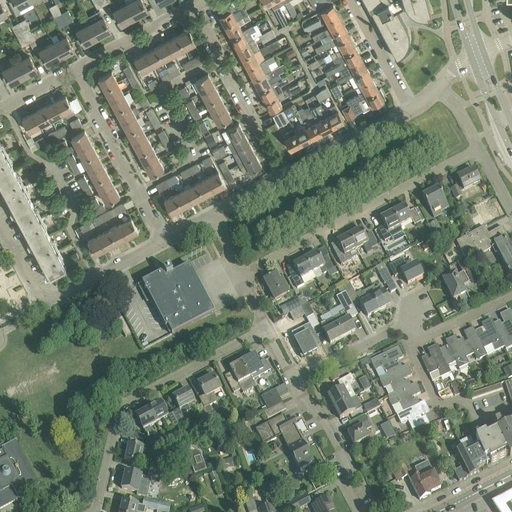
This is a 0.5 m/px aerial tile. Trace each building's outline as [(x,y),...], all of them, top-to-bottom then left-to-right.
[(104,6),(101,0),(92,0),(98,10),(104,6)] [(135,18),(148,11),(141,0),(125,0),(127,3),(135,18)] [(219,16),(225,27),(248,14),(245,8),(247,6),(244,1),(243,1),(241,0),(231,0),(227,2),(230,8),(230,10),(219,16)] [(271,3),(283,26),(288,23),(279,5),(275,0),(261,0),(265,6),(271,3)] [(309,0),(314,9),(320,6),(316,0),(309,0)] [(427,0),(365,0),(396,57),(401,55),(404,52),(407,47),(409,44),(409,40),(409,35),(407,29),(395,6),(405,2),(409,8),(412,10),(421,13),(427,13),(431,12),(427,0)] [(135,18),(127,3),(114,10),(121,25),(135,18)] [(321,10),(327,21),(339,15),(333,4),(321,10)] [(62,15),(57,5),(49,9),(54,18),(62,15)] [(288,9),(292,17),(297,14),(293,7),(288,9)] [(62,15),(67,25),(74,21),(68,11),(62,15)] [(225,27),(231,37),(243,30),(239,25),(251,19),(248,14),(225,27)] [(62,15),(54,18),(60,29),(67,25),(62,15)] [(344,26),(339,15),(327,21),(330,28),(312,36),(315,41),(327,35),(344,26)] [(103,16),(90,23),(98,37),(111,30),(103,16)] [(303,27),(306,32),(322,24),(319,19),(303,27)] [(30,29),(25,20),(18,24),(23,33),(30,29)] [(231,37),(236,48),(254,38),(264,33),(257,22),(231,37)] [(98,37),(90,23),(77,30),(84,44),(98,37)] [(18,24),(12,27),(17,37),(23,33),(18,24)] [(350,36),(344,26),(327,35),(330,40),(320,45),(323,50),(338,42),(350,36)] [(260,37),(263,42),(276,35),(272,28),(255,38),(256,39),(260,37)] [(29,44),(36,41),(30,29),(23,33),(29,44)] [(189,30),(178,35),(185,48),(196,43),(189,30)] [(23,33),(17,37),(23,48),(29,44),(23,33)] [(178,35),(167,41),(174,54),(185,48),(178,35)] [(66,36),(53,43),(61,57),(74,50),(66,36)] [(338,56),(356,47),(350,36),(338,42),(341,48),(330,54),(333,59),(338,56)] [(236,48),(242,58),(254,52),(253,52),(259,49),(254,38),(236,48)] [(259,48),(263,55),(280,46),(277,39),(259,48)] [(167,41),(156,47),(163,60),(174,54),(167,41)] [(61,57),(53,43),(40,50),(48,64),(61,57)] [(156,47),(145,53),(152,66),(163,60),(156,47)] [(361,57),(356,47),(338,56),(341,61),(325,70),(328,75),(350,64),(361,57)] [(296,54),(293,48),(288,50),(291,56),(296,54)] [(254,52),(242,58),(248,69),(273,55),(259,62),(254,52)] [(152,66),(145,53),(134,59),(141,72),(152,66)] [(29,55),(16,62),(24,77),(37,70),(29,55)] [(194,66),(202,61),(199,55),(191,59),(194,66)] [(248,69),(253,79),(271,69),(268,63),(275,60),(273,55),(248,69)] [(367,68),(361,57),(350,64),(352,69),(336,78),(338,83),(345,80),(367,68)] [(183,64),(186,70),(194,66),(191,59),(183,64)] [(24,77),(16,62),(3,69),(11,84),(24,77)] [(181,73),(175,63),(167,67),(169,71),(172,77),(181,73)] [(253,79),(259,90),(270,84),(281,78),(279,73),(286,69),(283,63),(271,69),(253,79)] [(134,72),(129,64),(123,67),(128,76),(134,72)] [(354,88),(361,85),(373,78),(367,68),(349,78),(354,88)] [(98,78),(104,89),(117,82),(111,71),(98,78)] [(161,75),(164,82),(172,77),(169,71),(161,75)] [(128,76),(132,84),(138,81),(134,72),(128,76)] [(195,81),(201,92),(214,85),(208,74),(195,81)] [(259,90),(264,100),(285,89),(283,83),(288,81),(285,76),(270,84),(259,90)] [(147,82),(150,88),(159,83),(156,77),(147,82)] [(349,105),(378,89),(373,78),(361,85),(363,90),(358,93),(346,100),(349,105)] [(104,89),(110,99),(123,93),(117,82),(104,89)] [(264,100),(270,111),(282,105),(279,100),(302,88),(299,82),(264,100)] [(337,84),(330,88),(336,98),(343,94),(337,84)] [(201,92),(207,103),(220,95),(214,85),(201,92)] [(136,89),(140,97),(146,94),(142,86),(136,89)] [(179,89),(184,97),(190,94),(185,86),(179,89)] [(316,94),(319,100),(330,95),(326,87),(321,90),(316,94)] [(384,100),(378,89),(342,108),(348,119),(356,115),(355,114),(363,110),(363,111),(384,100)] [(110,99),(116,110),(129,103),(123,93),(110,99)] [(146,94),(140,97),(144,105),(150,102),(146,94)] [(66,95),(55,101),(62,114),(73,108),(66,95)] [(207,103),(212,113),(226,106),(220,95),(207,103)] [(192,99),(186,102),(191,111),(197,108),(192,99)] [(55,101),(44,107),(51,120),(62,114),(55,101)] [(116,110),(122,121),(138,112),(136,107),(132,109),(129,103),(116,110)] [(310,109),(323,133),(333,127),(324,109),(321,103),(310,109)] [(298,116),(300,115),(297,110),(294,104),(284,109),(288,118),(294,114),(298,116)] [(324,109),(333,127),(344,121),(340,112),(335,104),(324,109)] [(226,106),(212,113),(218,124),(231,117),(226,106)] [(323,133),(310,109),(309,106),(305,109),(302,107),(297,110),(300,115),(303,121),(312,138),(323,133)] [(44,107),(33,113),(40,126),(51,120),(44,107)] [(144,119),(146,122),(157,117),(152,108),(146,112),(149,117),(144,119)] [(191,111),(195,119),(201,116),(197,108),(191,111)] [(273,115),(278,126),(290,120),(288,118),(284,109),(273,115)] [(137,120),(141,117),(138,112),(122,121),(127,132),(140,125),(137,120)] [(40,126),(33,113),(22,119),(29,132),(40,126)] [(70,121),(73,128),(82,124),(79,117),(70,121)] [(152,123),(155,128),(161,125),(157,117),(146,122),(143,124),(145,127),(152,123)] [(212,133),(214,132),(211,126),(207,127),(204,121),(198,124),(204,137),(205,136),(212,133)] [(295,125),(293,127),(302,144),(312,138),(303,121),(301,122),(300,124),(298,123),(297,124),(296,125),(295,125)] [(222,132),(228,142),(244,133),(239,122),(227,129),(222,132)] [(65,125),(57,129),(60,135),(68,131),(65,125)] [(127,132),(133,143),(146,136),(140,125),(127,132)] [(282,134),(291,150),(302,144),(293,128),(282,134)] [(60,135),(57,129),(48,133),(51,139),(60,135)] [(72,137),(78,148),(90,141),(85,130),(72,137)] [(164,130),(157,133),(162,141),(168,138),(164,130)] [(205,136),(210,146),(217,142),(212,133),(205,136)] [(228,142),(233,153),(250,144),(244,133),(228,142)] [(26,139),(33,150),(47,142),(43,136),(35,141),(32,136),(26,139)] [(133,143),(139,154),(152,147),(146,136),(133,143)] [(58,141),(64,153),(71,150),(65,138),(58,141)] [(166,150),(173,146),(168,138),(162,141),(166,150)] [(78,148),(83,159),(96,152),(90,141),(78,148)] [(0,142),(0,177),(14,170),(0,142)] [(233,153),(239,164),(256,155),(250,144),(233,153)] [(212,150),(216,159),(227,153),(222,145),(212,150)] [(139,154),(145,164),(158,158),(152,147),(139,154)] [(175,151),(169,155),(174,163),(175,162),(179,160),(180,160),(175,151)] [(83,159),(89,170),(102,163),(96,152),(83,159)] [(256,155),(239,164),(245,174),(262,165),(256,155)] [(67,159),(71,167),(77,164),(73,156),(67,159)] [(202,160),(205,167),(214,162),(210,156),(202,160)] [(158,158),(145,164),(151,175),(163,168),(158,158)] [(223,172),(229,169),(224,160),(219,163),(223,172)] [(89,170),(95,181),(108,174),(102,163),(89,170)] [(192,174),(200,169),(197,163),(189,167),(192,174)] [(77,164),(71,167),(76,175),(82,172),(77,164)] [(180,172),(184,178),(192,174),(189,167),(180,172)] [(229,169),(223,172),(224,174),(229,183),(235,180),(229,169)] [(14,170),(0,177),(0,181),(5,190),(2,192),(2,191),(2,192),(3,195),(4,195),(5,197),(4,197),(6,200),(6,199),(9,198),(15,210),(32,202),(14,170)] [(460,193),(480,183),(473,170),(457,178),(461,185),(451,190),(456,200),(462,197),(460,193)] [(218,171),(208,177),(215,190),(225,184),(218,171)] [(95,181),(101,192),(114,185),(108,174),(95,181)] [(170,185),(178,181),(175,175),(167,179),(170,185)] [(78,180),(82,188),(89,185),(85,176),(78,180)] [(208,177),(197,183),(204,196),(215,190),(208,177)] [(156,185),(159,191),(170,185),(167,179),(156,185)] [(197,183),(186,188),(193,202),(204,196),(197,183)] [(89,185),(83,188),(87,197),(93,193),(89,185)] [(114,185),(101,192),(107,202),(120,196),(114,185)] [(186,188),(175,194),(182,207),(193,202),(186,188)] [(425,203),(429,210),(430,210),(434,218),(442,214),(440,211),(447,207),(445,202),(446,201),(442,194),(441,194),(438,188),(423,196),(426,202),(425,203)] [(182,207),(175,194),(164,200),(171,213),(182,207)] [(96,199),(90,202),(97,215),(106,210),(103,205),(100,206),(96,199)] [(488,199),(474,206),(485,226),(498,219),(488,199)] [(32,202),(15,210),(22,223),(19,224),(20,227),(21,227),(22,229),(21,229),(23,232),(24,232),(23,232),(26,230),(32,242),(49,234),(32,202)] [(114,208),(117,215),(126,210),(123,204),(114,208)] [(405,206),(393,212),(400,227),(412,220),(415,226),(425,220),(418,208),(409,214),(405,206)] [(106,221),(116,216),(112,210),(103,215),(106,221)] [(400,227),(393,212),(380,219),(384,226),(378,230),(385,242),(391,239),(390,236),(402,230),(400,227)] [(106,221),(103,215),(92,221),(95,227),(106,221)] [(131,218),(120,224),(127,237),(138,231),(131,218)] [(83,233),(95,227),(92,221),(74,230),(79,238),(84,236),(83,233)] [(436,222),(427,226),(433,237),(442,233),(436,222)] [(120,224),(109,229),(116,242),(127,237),(120,224)] [(484,227),(457,242),(466,259),(481,252),(482,254),(495,247),(510,276),(511,275),(511,250),(510,248),(511,246),(511,245),(502,227),(488,235),(484,227)] [(109,229),(99,235),(106,248),(116,242),(109,229)] [(361,229),(349,236),(356,250),(363,246),(367,254),(373,251),(371,249),(378,246),(371,233),(365,237),(361,229)] [(49,234),(32,242),(39,255),(36,256),(38,259),(39,261),(40,264),(41,264),(40,264),(43,262),(50,275),(66,266),(49,234)] [(106,248),(99,235),(88,241),(95,254),(106,248)] [(341,250),(335,253),(341,265),(348,262),(350,265),(361,259),(356,250),(349,236),(337,242),(341,250)] [(325,248),(305,259),(313,273),(320,270),(323,275),(327,273),(334,269),(327,257),(329,256),(325,248)] [(71,254),(74,260),(79,258),(76,251),(71,254)] [(295,270),(289,273),(297,289),(304,285),(301,280),(313,273),(305,259),(293,265),(295,270)] [(402,274),(408,285),(423,277),(416,264),(408,269),(403,259),(389,266),(395,278),(402,274)] [(466,259),(458,264),(463,273),(472,269),(466,259)] [(170,269),(142,284),(148,295),(145,297),(148,302),(151,300),(166,328),(168,327),(172,335),(215,313),(189,265),(173,274),(170,269)] [(342,269),(339,271),(345,283),(348,281),(347,278),(350,277),(347,270),(344,272),(342,269)] [(386,270),(379,274),(385,285),(386,284),(391,293),(397,290),(386,270)] [(466,293),(462,287),(469,284),(463,273),(457,276),(455,273),(442,280),(453,301),(459,298),(463,305),(470,302),(466,293)] [(270,293),(268,294),(273,303),(290,294),(286,287),(282,280),(280,281),(276,274),(270,278),(270,277),(268,278),(268,279),(264,281),(270,293)] [(349,283),(343,286),(345,291),(346,292),(348,297),(355,293),(349,283)] [(374,287),(368,290),(379,311),(390,305),(380,287),(376,290),(374,287)] [(361,292),(356,295),(358,300),(367,317),(379,311),(368,290),(362,293),(361,292)] [(344,312),(333,318),(343,338),(355,331),(349,319),(357,314),(352,304),(348,297),(346,292),(336,297),(341,307),(344,312)] [(298,300),(286,306),(290,314),(301,308),(302,307),(298,300)] [(302,307),(301,308),(301,309),(305,315),(305,317),(306,319),(313,315),(314,315),(308,304),(307,305),(306,305),(302,307)] [(500,322),(494,324),(506,350),(511,346),(511,314),(510,311),(500,315),(504,324),(501,325),(500,322)] [(323,323),(320,325),(330,344),(343,338),(333,318),(323,323)] [(122,319),(117,322),(126,338),(131,335),(122,319)] [(481,330),(476,333),(480,342),(487,357),(495,353),(504,348),(505,350),(506,350),(491,319),(481,324),(486,333),(483,334),(481,330)] [(310,325),(298,332),(292,334),(304,358),(317,351),(310,339),(316,336),(310,325)] [(463,339),(458,342),(466,358),(474,355),(477,361),(487,357),(480,342),(476,333),(473,328),(463,333),(468,342),(465,343),(463,339)] [(445,348),(440,350),(448,367),(456,363),(459,370),(469,365),(465,359),(466,358),(458,342),(455,337),(445,342),(450,350),(447,352),(445,348)] [(440,350),(437,345),(427,350),(432,359),(429,360),(427,356),(421,359),(429,376),(429,375),(433,382),(441,378),(441,379),(451,374),(447,367),(448,367),(440,350)] [(382,368),(386,376),(402,368),(400,363),(396,365),(395,362),(403,358),(399,348),(370,361),(375,372),(382,368)] [(243,363),(252,381),(257,378),(271,371),(265,361),(260,364),(255,355),(249,358),(250,360),(243,363),(242,361),(243,363)] [(252,381),(243,363),(236,367),(235,365),(229,368),(233,376),(227,379),(225,377),(234,394),(241,390),(244,394),(255,388),(252,381)] [(385,389),(389,397),(411,386),(408,381),(405,383),(403,380),(412,376),(407,366),(402,368),(386,376),(386,377),(379,380),(384,390),(385,389)] [(336,374),(330,377),(333,382),(339,379),(336,374)] [(328,396),(334,408),(355,397),(349,385),(355,382),(351,375),(338,382),(341,389),(328,396)] [(199,399),(203,407),(204,409),(205,409),(208,414),(213,412),(211,406),(218,402),(213,394),(221,389),(214,376),(198,385),(204,396),(199,399)] [(450,385),(454,395),(459,393),(454,383),(450,385)] [(393,408),(397,416),(420,404),(417,399),(413,401),(412,398),(421,394),(416,384),(411,386),(389,397),(388,397),(393,408)] [(188,390),(173,398),(179,410),(172,413),(179,425),(183,423),(183,415),(191,410),(192,411),(197,408),(194,403),(188,390)] [(261,398),(265,405),(279,398),(275,390),(261,398)] [(355,397),(334,408),(340,420),(355,412),(352,406),(358,403),(355,397)] [(265,405),(268,411),(283,404),(279,398),(265,405)] [(365,406),(368,413),(381,406),(378,399),(365,406)] [(424,402),(420,404),(397,416),(401,426),(408,422),(412,431),(416,429),(429,425),(426,417),(422,419),(421,416),(429,412),(424,402)] [(160,403),(148,409),(156,424),(163,420),(169,431),(178,426),(172,415),(168,417),(160,403)] [(283,404),(268,411),(264,413),(267,420),(286,410),(283,404)] [(203,407),(198,410),(203,420),(208,417),(203,407)] [(156,424),(148,409),(135,416),(143,431),(145,430),(148,438),(154,435),(150,427),(156,424)] [(282,436),(285,443),(299,435),(293,424),(286,428),(284,425),(287,423),(284,416),(256,431),(264,446),(282,436)] [(348,427),(351,432),(346,435),(349,441),(351,440),(354,446),(369,439),(365,431),(372,427),(366,417),(348,427)] [(459,424),(456,417),(449,421),(452,427),(459,424)] [(511,419),(503,424),(496,427),(497,429),(498,431),(507,451),(509,455),(510,455),(509,454),(511,452),(511,419)] [(428,438),(434,435),(431,428),(424,431),(428,438)] [(483,435),(476,439),(477,442),(479,447),(485,460),(488,458),(491,464),(506,457),(504,453),(507,451),(498,431),(484,438),(483,435)] [(387,440),(396,437),(393,432),(385,436),(387,440)] [(132,434),(130,440),(136,441),(144,443),(145,439),(144,436),(132,434)] [(299,435),(285,443),(300,471),(314,464),(299,435)] [(471,438),(460,443),(463,449),(465,448),(476,470),(486,465),(487,466),(485,460),(479,447),(477,442),(474,444),(471,438)] [(151,445),(144,443),(136,441),(134,447),(129,446),(125,462),(140,466),(147,467),(149,459),(142,457),(143,453),(154,456),(151,445)] [(2,450),(3,451),(0,452),(0,509),(18,500),(19,501),(20,501),(17,495),(24,491),(25,493),(40,485),(38,486),(33,476),(15,443),(17,442),(2,450)] [(463,449),(460,443),(454,446),(463,464),(459,466),(461,470),(455,473),(459,482),(462,481),(464,481),(466,480),(467,478),(478,473),(476,470),(465,448),(463,449)] [(194,475),(207,471),(200,453),(192,448),(186,450),(194,475)] [(418,474),(409,479),(420,501),(430,496),(429,494),(441,488),(428,462),(415,468),(418,474)] [(391,468),(398,482),(408,477),(402,463),(391,468)] [(122,489),(139,493),(141,485),(150,487),(151,483),(159,485),(161,476),(150,473),(149,479),(126,473),(122,489)] [(213,481),(219,497),(225,494),(219,478),(213,481)] [(267,488),(261,490),(266,506),(272,504),(267,488)] [(511,511),(511,493),(493,504),(498,511),(511,511)] [(307,496),(289,505),(291,511),(293,511),(311,502),(307,496)] [(335,511),(333,511),(327,499),(328,499),(328,498),(312,506),(315,511),(335,511)] [(254,499),(246,501),(248,511),(257,511),(258,511),(254,499)] [(123,502),(120,511),(145,511),(146,509),(158,511),(169,511),(171,506),(144,500),(143,506),(123,502)]
